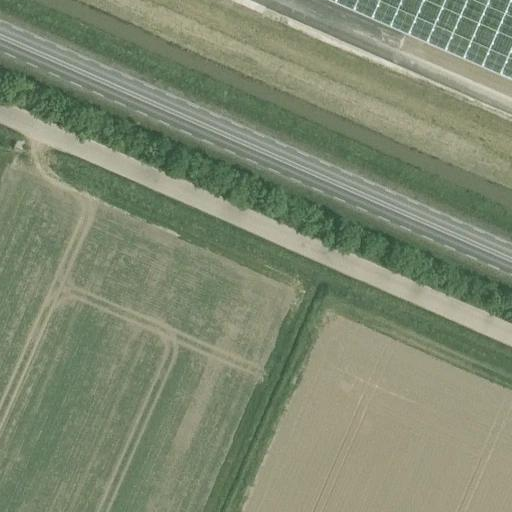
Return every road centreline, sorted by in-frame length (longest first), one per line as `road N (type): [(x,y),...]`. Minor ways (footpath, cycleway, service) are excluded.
road 1 (unclassified): [(511,339),(0,116)]
road 2 (primary): [(511,261),(0,38)]
